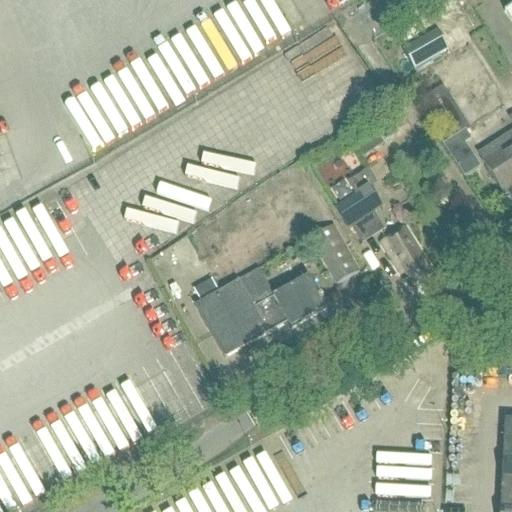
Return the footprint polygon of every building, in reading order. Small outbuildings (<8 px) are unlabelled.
[(444,36),(442,31),(403,53),(414,72),(453,51),(451,48),(466,39),(460,27),(444,36)] [(506,198),(511,193),(511,134),(479,156),(506,198)] [(383,209),(370,189),(375,186),(367,173),(349,184),(357,197),(336,210),(349,231),(383,209)] [(434,276),(404,229),(381,245),(401,278),(405,275),(414,289),(434,276)] [(340,292),(364,278),(338,233),(314,247),(340,292)] [(260,271),(218,295),(214,286),(195,297),(199,306),(195,308),(225,361),(289,325),(293,331),(328,311),(323,303),(325,302),(322,298),(320,299),(309,280),(276,299),(260,271)] [(511,511),(511,423),(505,423),(500,511),(511,511)]
